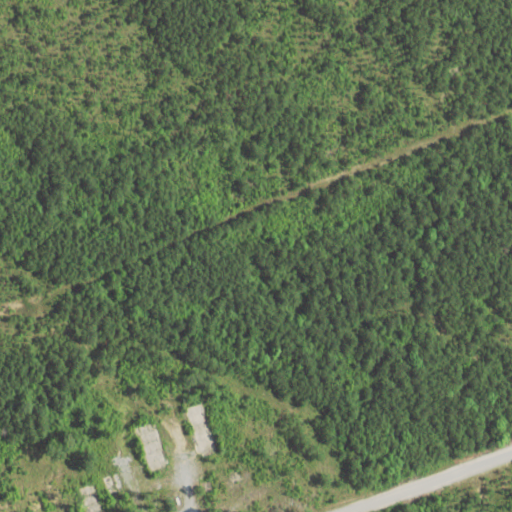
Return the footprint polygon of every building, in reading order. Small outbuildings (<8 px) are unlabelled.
[(181,454),(193,450),(185,422),(173,425),(181,454)] [(202,444),(213,444),(213,429),(202,429),(202,444)] [(165,450),(172,448),(171,441),(166,443),(164,431),(148,434),(153,457),(166,454),(165,450)] [(102,479),(110,498),(119,494),(111,475),(102,479)] [(277,491),(273,482),(246,495),(251,504),(277,491)] [(0,511),(22,511),(22,499),(0,498),(0,511)]
